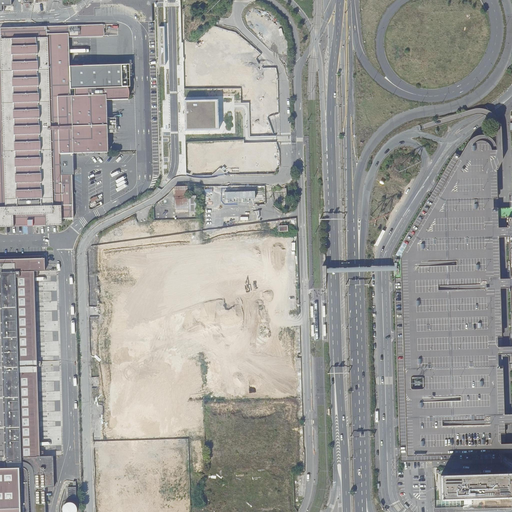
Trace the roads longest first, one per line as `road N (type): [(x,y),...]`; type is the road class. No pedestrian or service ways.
road 1 (unclassified): [(351,245),(356,184),(373,141),(406,115),(466,100),(493,79),(511,35),(506,0)]
road 2 (tertiary): [(407,210),(382,259),(388,488),(398,511)]
road 3 (unclassified): [(289,0),(319,54),(334,231)]
road 4 (primary): [(340,0),(331,103),(334,231)]
road 5 (trunk): [(336,311),(347,511)]
road 6 (trunk): [(336,311),(328,511)]
road 7 (trunk): [(357,320),(367,185),(396,139)]
road 8 (residential): [(171,0),(171,175)]
road 9 (trunk): [(351,245),(350,84)]
road 10 (unclassified): [(491,0),(497,36),(481,72),(454,91),(417,93)]
road 11 (trunk): [(361,444),(357,320)]
